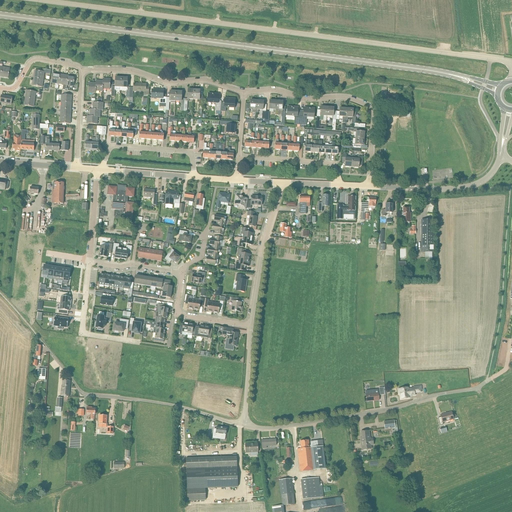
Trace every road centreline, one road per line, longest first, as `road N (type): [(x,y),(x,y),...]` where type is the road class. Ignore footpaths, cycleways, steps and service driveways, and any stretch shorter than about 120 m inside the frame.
road 1 (unclassified): [(511,61),(33,0)]
road 2 (primary): [(440,72),(0,15)]
road 3 (unclassified): [(246,423),(293,425),(475,387),(492,376),(506,338)]
road 4 (unclassified): [(20,315),(81,388),(246,423)]
road 5 (residential): [(368,187),(368,105),(276,89),(243,92)]
road 6 (residential): [(243,92),(210,80),(81,71)]
road 7 (unclassified): [(249,325),(282,183)]
road 8 (tertiary): [(368,187),(475,184),(500,156)]
road 9 (residential): [(193,177),(190,151),(112,143),(105,170)]
road 10 (residential): [(137,343),(82,334),(89,261)]
